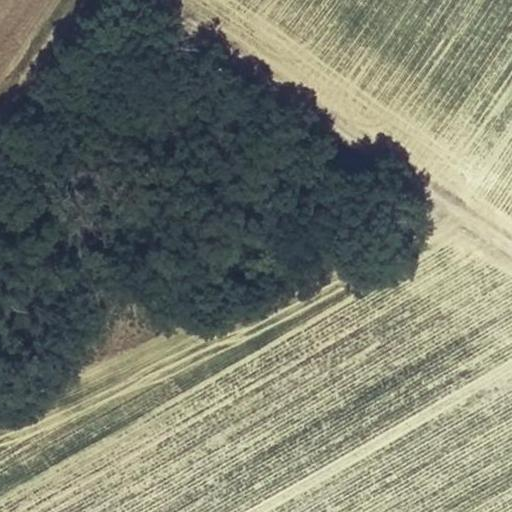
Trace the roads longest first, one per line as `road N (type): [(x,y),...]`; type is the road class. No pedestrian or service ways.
road 1 (track): [(511,244),(219,37),(147,0)]
road 2 (track): [(77,0),(0,93)]
